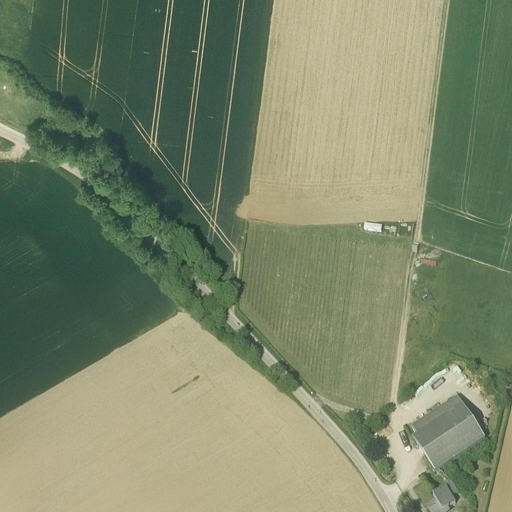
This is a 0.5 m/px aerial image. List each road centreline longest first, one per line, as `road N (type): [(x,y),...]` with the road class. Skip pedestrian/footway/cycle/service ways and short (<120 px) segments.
road 1 (unclassified): [(391,511),(353,453),(127,210),(87,176),(0,129)]
road 2 (track): [(384,498),(413,479),(416,467),(393,399),(420,224)]
